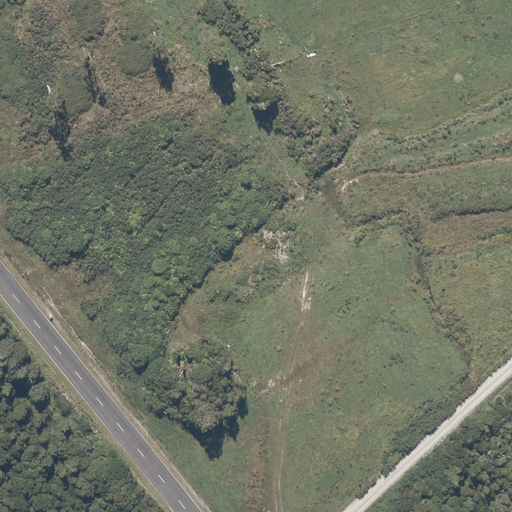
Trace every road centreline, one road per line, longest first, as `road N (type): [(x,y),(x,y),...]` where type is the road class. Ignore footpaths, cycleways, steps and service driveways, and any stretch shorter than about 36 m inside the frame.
road 1 (unclassified): [(181,511),(0,283)]
road 2 (unclassified): [(351,511),(511,362)]
